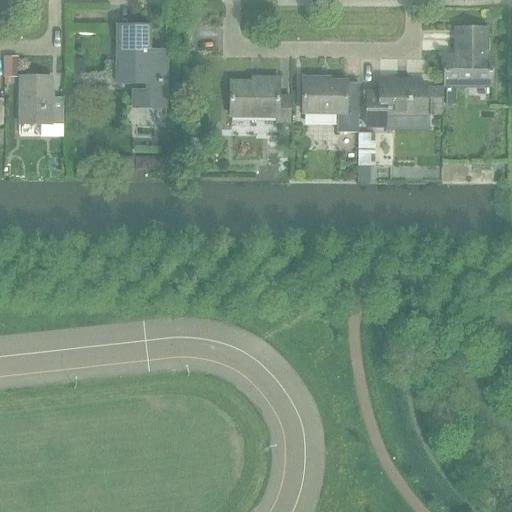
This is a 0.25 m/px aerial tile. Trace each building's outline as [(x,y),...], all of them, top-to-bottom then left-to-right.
[(164,108),(165,56),(148,56),(148,27),(115,27),(114,81),(130,81),(130,108),(144,108),(164,108)] [(490,87),(490,57),(485,57),(486,30),(454,29),(454,56),(443,56),(442,87),(490,87)] [(84,61),(72,61),(72,73),(84,74),(84,61)] [(50,78),(17,78),(17,125),(39,125),(39,136),(61,136),(62,98),(49,98),(50,78)] [(287,124),(287,98),(277,98),(277,80),(259,79),(259,83),(229,82),(229,117),(276,117),(276,124),(287,124)] [(357,128),(358,99),(346,99),(346,84),(319,84),(319,80),(301,80),(301,114),(341,114),(341,128),(357,128)] [(424,117),(424,84),(394,84),(394,80),(379,80),(379,93),(366,92),(366,128),(384,128),(385,116),(424,117)] [(441,86),(429,86),(429,98),(441,98),(441,86)] [(370,167),(359,167),(359,180),(370,180),(370,167)] [(12,168),(3,168),(3,178),(12,178),(12,168)]
